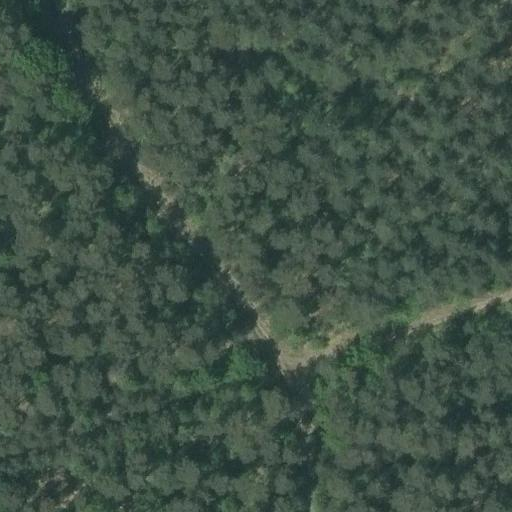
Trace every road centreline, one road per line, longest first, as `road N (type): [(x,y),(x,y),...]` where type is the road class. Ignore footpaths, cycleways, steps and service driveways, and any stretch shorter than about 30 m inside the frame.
road 1 (track): [(51,0),(160,202),(284,371)]
road 2 (track): [(511,294),(284,371)]
